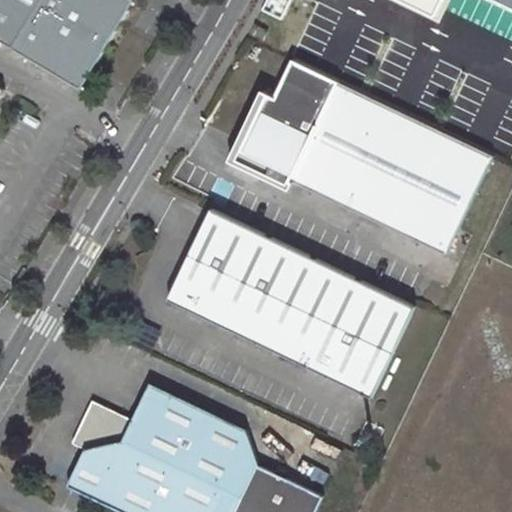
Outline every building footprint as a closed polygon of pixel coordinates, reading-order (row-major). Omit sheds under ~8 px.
[(0,0),(0,40),(5,44),(80,89),(134,0),(0,0)] [(511,0),(491,0),(511,10),(511,0)] [(488,153),(286,54),(261,111),(255,108),(235,147),(252,156),(248,163),(260,169),(260,171),(260,173),(262,178),(266,180),(272,179),(275,177),(278,168),(289,173),(286,179),(439,255),(488,153)] [(0,107),(8,93),(0,88),(0,107)] [(165,296),(364,395),(411,303),(211,203),(165,296)] [(245,426),(149,378),(130,415),(91,395),(70,439),(84,446),(66,482),(127,511),(315,511),(323,495),(259,463),(245,426)]
